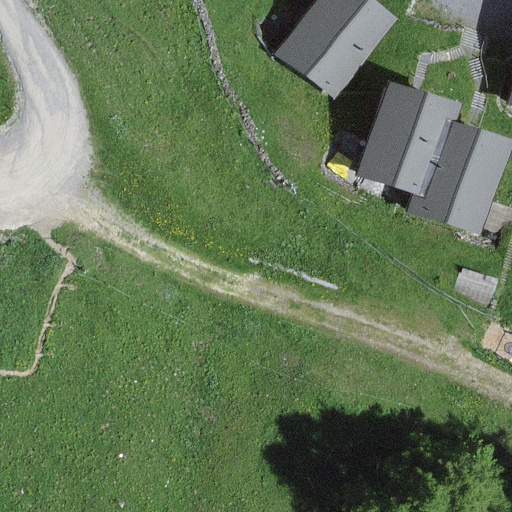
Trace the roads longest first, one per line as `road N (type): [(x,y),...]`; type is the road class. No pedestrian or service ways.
road 1 (track): [(53,173),(110,215),(191,254),(511,376)]
road 2 (track): [(29,192),(46,184),(58,164),(61,120),(56,62),(29,32),(16,0)]
